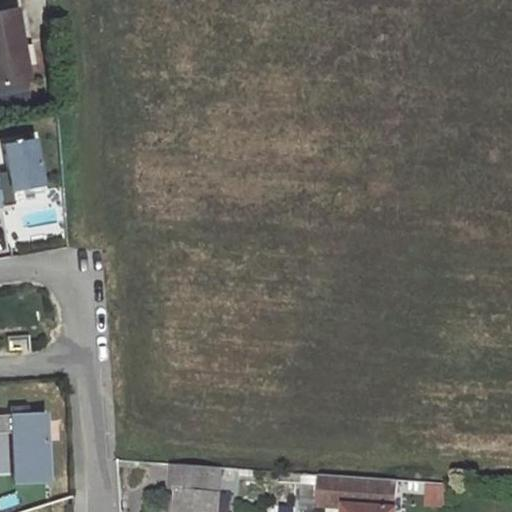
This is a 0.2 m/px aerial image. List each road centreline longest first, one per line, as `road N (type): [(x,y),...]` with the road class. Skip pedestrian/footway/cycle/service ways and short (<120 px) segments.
road 1 (residential): [(87,354),(77,275),(68,266),(0,270)]
road 2 (residential): [(98,511),(87,354)]
